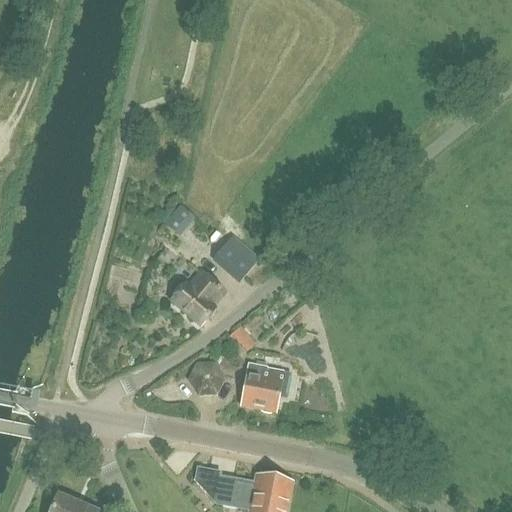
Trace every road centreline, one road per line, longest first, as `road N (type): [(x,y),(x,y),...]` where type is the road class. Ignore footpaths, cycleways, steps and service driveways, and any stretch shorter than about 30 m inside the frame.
road 1 (unclassified): [(96,416),(111,394),(211,336),(511,83)]
road 2 (tertiary): [(426,511),(383,479),(345,465),(96,416)]
road 3 (track): [(50,0),(17,114),(0,140)]
